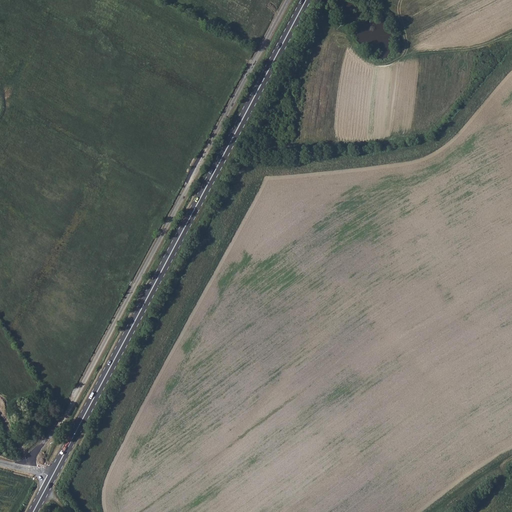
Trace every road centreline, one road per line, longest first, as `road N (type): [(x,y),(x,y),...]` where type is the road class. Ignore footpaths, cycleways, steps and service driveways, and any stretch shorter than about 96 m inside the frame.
road 1 (primary): [(305,0),(50,478)]
road 2 (unclassified): [(24,468),(65,416),(287,0)]
